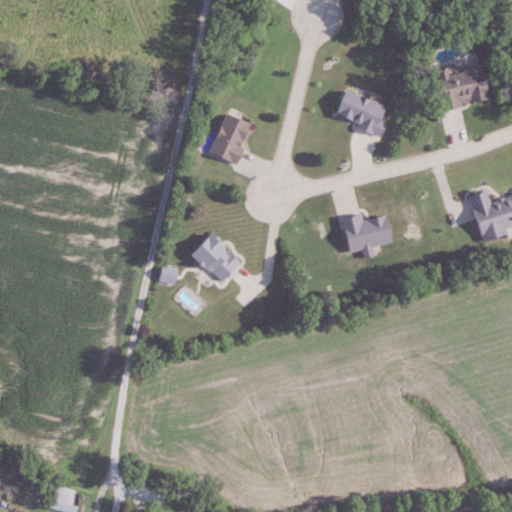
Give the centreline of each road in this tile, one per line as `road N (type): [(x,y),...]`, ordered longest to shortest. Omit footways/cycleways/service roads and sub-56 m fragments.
road 1 (residential): [(88,511),(112,438),(207,0)]
road 2 (residential): [(511,130),(447,154),(276,191)]
road 3 (residential): [(276,191),(319,17)]
